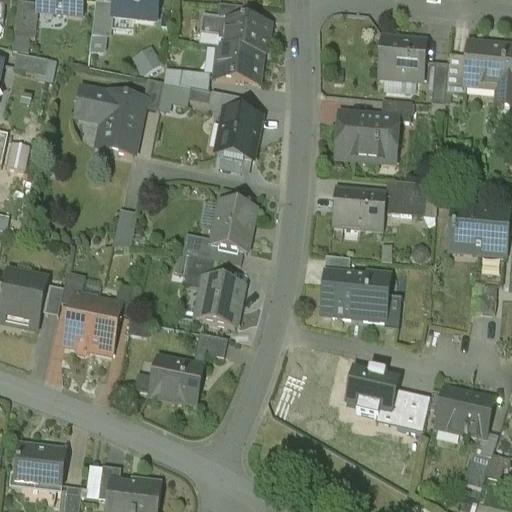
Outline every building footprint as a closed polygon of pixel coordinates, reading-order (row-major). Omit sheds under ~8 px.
[(84,0),(38,0),(38,9),(37,16),(38,16),(82,21),(84,0)] [(115,0),(113,20),(156,25),(158,0),(115,0)] [(38,9),(18,7),(14,42),(35,45),(38,16),(37,16),(38,9)] [(110,9),(96,7),(92,42),(106,43),(110,9)] [(247,13),(219,10),(218,24),(227,25),(227,24),(245,26),(247,13)] [(245,26),(227,24),(227,25),(223,55),(262,59),(266,60),(270,29),(245,26)] [(424,46),(383,42),(379,84),(420,88),(424,46)] [(511,53),(469,50),(467,63),(465,90),(466,90),(511,94),(511,53)] [(156,51),(136,62),(147,81),(167,69),(156,51)] [(223,55),(219,55),(216,85),(259,90),(262,59),(223,55)] [(48,66),(17,60),(14,75),(45,82),(48,66)] [(467,63),(449,61),(449,71),(446,100),(465,101),(466,90),(465,90),(467,63)] [(449,71),(434,70),(431,111),(445,112),(446,100),(449,71)] [(211,80),(182,77),(180,92),(191,95),(209,98),(211,80)] [(165,89),(148,86),(144,105),(145,105),(143,114),(159,117),(161,107),(165,89)] [(180,92),(165,89),(161,107),(188,112),(189,106),(191,95),(180,92)] [(144,105),(110,98),(109,100),(81,95),(75,124),(103,130),(98,155),(133,163),(143,114),(145,105),(144,105)] [(209,98),(191,95),(189,106),(210,110),(213,99),(209,98)] [(412,109),(383,107),(381,124),(397,125),(397,127),(410,128),(412,109)] [(261,122),(226,115),(217,160),(252,167),(261,122)] [(361,122),(341,121),(337,163),(378,166),(379,157),(393,158),(399,153),(400,146),(395,141),(397,127),(397,125),(381,124),(363,123),(363,121),(361,121),(361,122)] [(8,140),(0,138),(0,172),(2,173),(8,140)] [(426,190),(397,188),(395,205),(425,208),(426,190)] [(386,199),(335,195),(332,232),(382,236),(386,199)] [(140,209),(124,206),(118,236),(133,240),(140,209)] [(256,214),(221,207),(211,252),(243,259),(246,259),(256,214)] [(508,217),(456,213),(454,232),(452,232),(450,257),(489,260),(489,263),(504,265),(508,217)] [(211,252),(208,265),(221,268),(241,272),(243,259),(211,252)] [(220,268),(190,262),(186,281),(206,285),(206,283),(217,286),(220,268)] [(350,264),(325,262),(324,282),(326,282),(326,280),(348,281),(350,264)] [(42,282),(7,275),(1,302),(0,301),(0,328),(36,337),(40,318),(46,292),(40,290),(42,282)] [(98,307),(81,304),(86,282),(67,278),(63,296),(61,308),(72,311),(64,350),(76,352),(75,356),(77,359),(85,361),(88,359),(89,355),(98,307)] [(348,281),(326,280),(326,282),(323,317),(333,318),(333,321),(384,326),(389,282),(366,279),(366,283),(348,281)] [(217,286),(206,283),(206,285),(197,325),(196,325),(196,326),(235,334),(239,312),(238,311),(242,292),(243,292),(244,291),(217,286)] [(115,311),(98,307),(89,355),(112,359),(120,320),(131,323),(137,293),(119,289),(115,311)] [(63,296),(46,292),(40,318),(58,322),(61,308),(63,296)] [(496,294),(475,292),(473,318),(494,320),(496,294)] [(228,345),(199,339),(195,359),(206,361),(224,365),(228,345)] [(192,371),(157,364),(149,402),(178,408),(178,407),(196,412),(204,374),(203,374),(206,361),(195,359),(192,371)] [(399,384),(386,381),(387,376),(369,372),(368,377),(354,374),(346,410),(358,413),(357,418),(378,423),(379,417),(392,420),(397,397),(399,384)] [(493,407),(444,396),(436,433),(464,439),(463,444),(466,445),(467,440),(485,444),(493,407)] [(379,417),(378,423),(377,429),(423,439),(431,404),(397,397),(392,420),(379,417)] [(67,456),(48,453),(47,456),(21,452),(22,450),(18,450),(18,452),(20,453),(18,467),(17,467),(14,488),(39,490),(39,488),(61,491),(61,493),(63,493),(65,473),(63,472),(64,458),(67,458),(67,456)] [(491,464),(474,460),(464,489),(481,494),(491,464)] [(120,474),(102,472),(98,504),(112,506),(115,486),(119,487),(120,474)] [(156,511),(160,488),(137,485),(136,490),(129,489),(129,488),(119,487),(115,486),(112,506),(111,511),(156,511)] [(79,511),(82,494),(67,492),(65,511),(79,511)]
